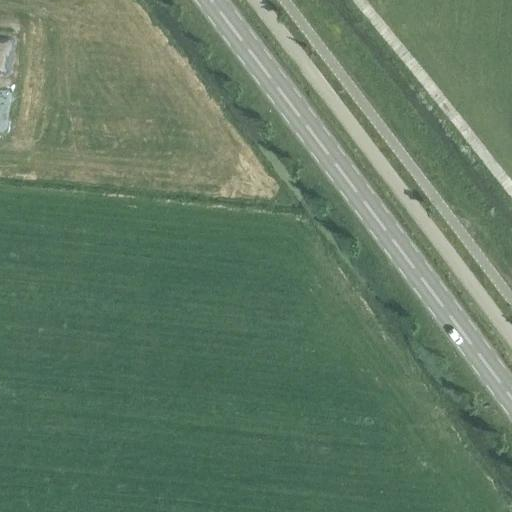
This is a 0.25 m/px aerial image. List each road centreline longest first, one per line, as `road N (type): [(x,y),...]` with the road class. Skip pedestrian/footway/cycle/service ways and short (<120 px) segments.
road 1 (primary): [(511,401),(206,0)]
road 2 (track): [(511,340),(255,0)]
